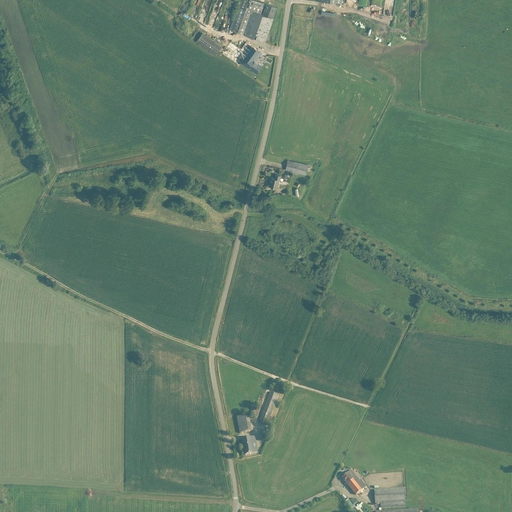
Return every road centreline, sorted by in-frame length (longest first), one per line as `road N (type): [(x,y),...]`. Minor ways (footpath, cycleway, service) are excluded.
road 1 (unclassified): [(235,506),(212,347),(271,110),(289,0)]
road 2 (track): [(212,351),(0,251)]
